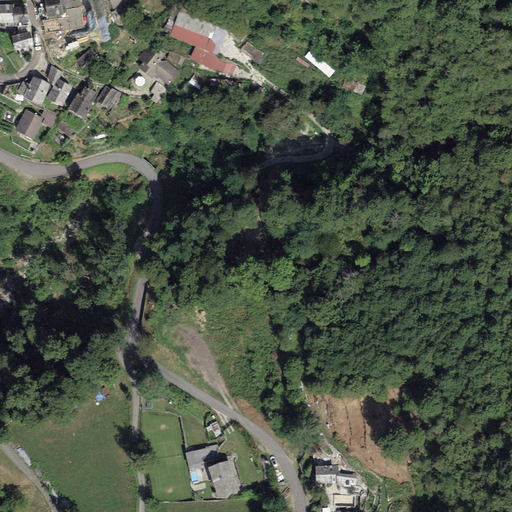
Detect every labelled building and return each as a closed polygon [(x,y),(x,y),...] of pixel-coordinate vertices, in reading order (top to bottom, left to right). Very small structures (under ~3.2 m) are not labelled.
[(44,0),(47,19),(63,15),(61,7),(74,4),(72,0),(44,0)] [(129,2),(128,0),(107,0),(114,11),(129,2)] [(14,6),(0,7),(0,27),(28,26),(27,8),(14,9),(14,6)] [(242,36),(178,14),(169,39),(196,48),(191,62),(228,75),(242,36)] [(57,18),(40,23),(45,38),(62,32),(57,18)] [(28,34),(11,39),(15,53),(32,47),(28,34)] [(166,56),(158,50),(147,67),(143,64),(129,83),(142,92),(154,76),(170,88),(180,73),(163,60),(166,56)] [(62,74),(52,70),(46,83),(53,87),(46,102),(63,110),(73,88),(59,82),(62,74)] [(51,87),(33,79),(30,86),(23,83),(18,94),(25,97),(23,100),(41,108),(51,87)] [(125,94),(111,87),(101,106),(112,111),(115,106),(118,108),(125,94)] [(99,95),(85,88),(80,96),(78,95),(68,112),(85,121),(99,95)] [(41,119),(25,111),(15,132),(35,141),(42,125),(52,129),(57,117),(45,111),(41,119)] [(217,444),(186,453),(190,467),(221,457),(217,444)] [(232,462),(208,470),(218,501),(242,493),(232,462)] [(337,467),(315,468),(317,486),(334,485),(356,488),(357,476),(337,474),(337,467)]
